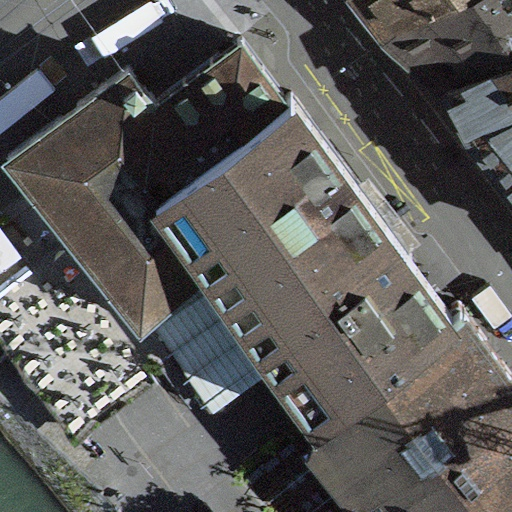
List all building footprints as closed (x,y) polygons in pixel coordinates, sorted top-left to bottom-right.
[(365,0),(385,23),(433,0),(365,0)] [(429,66),(431,64),(447,78),(511,45),(511,0),(504,0),(500,2),(499,0),(433,0),(385,23),(390,28),(388,30),(429,66)] [(263,363),(304,421),(452,306),(291,88),(285,93),(241,34),(155,97),(128,63),(3,159),(27,189),(137,336),(150,326),(170,352),(184,371),(209,403),(263,363)] [(511,45),(447,78),(473,125),(511,172),(511,45)] [(511,511),(511,375),(460,300),(452,306),(304,421),(317,442),(368,511),(511,511)]
